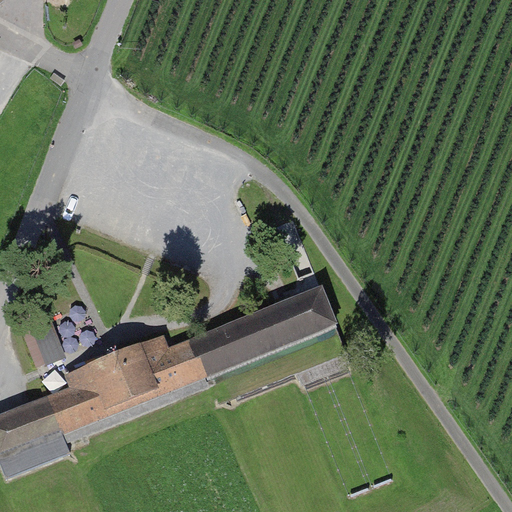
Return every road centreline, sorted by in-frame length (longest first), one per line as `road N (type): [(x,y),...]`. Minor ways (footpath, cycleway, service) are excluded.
road 1 (track): [(511,511),(277,180),(92,89)]
road 2 (residential): [(127,0),(0,310)]
